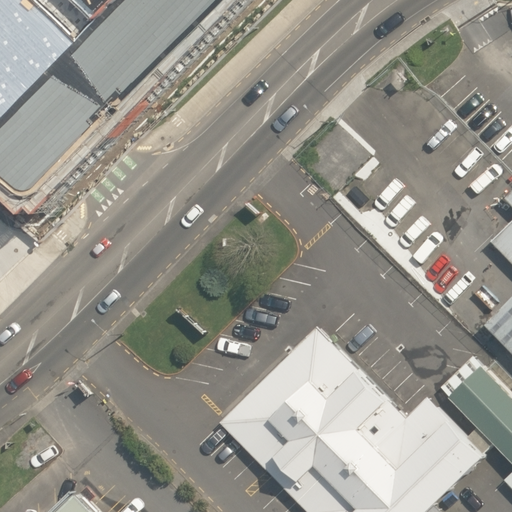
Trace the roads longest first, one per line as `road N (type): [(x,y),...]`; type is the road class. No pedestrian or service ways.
road 1 (secondary): [(406,0),(320,72),(163,241),(0,393)]
road 2 (secondary): [(0,337),(350,0)]
road 3 (unknown): [(242,150),(349,263)]
